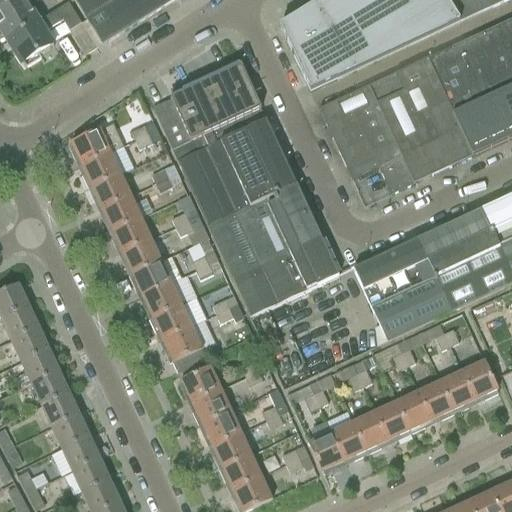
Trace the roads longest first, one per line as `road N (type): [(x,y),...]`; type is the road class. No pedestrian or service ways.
road 1 (unclassified): [(511,179),(382,239),(344,236),(241,9)]
road 2 (residential): [(164,511),(33,235)]
road 3 (unclassified): [(1,154),(241,9)]
road 4 (residential): [(357,511),(511,440)]
